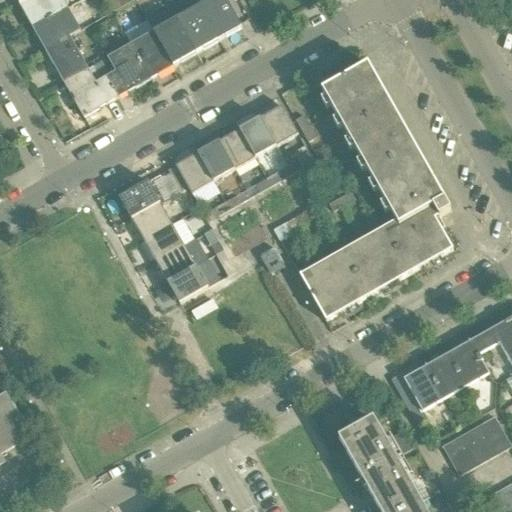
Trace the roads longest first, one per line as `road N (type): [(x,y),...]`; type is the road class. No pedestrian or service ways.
road 1 (residential): [(63,181),(384,0)]
road 2 (residential): [(206,437),(511,267)]
road 3 (residential): [(396,0),(511,203)]
road 4 (residential): [(73,511),(206,437)]
road 5 (residential): [(0,70),(63,181)]
